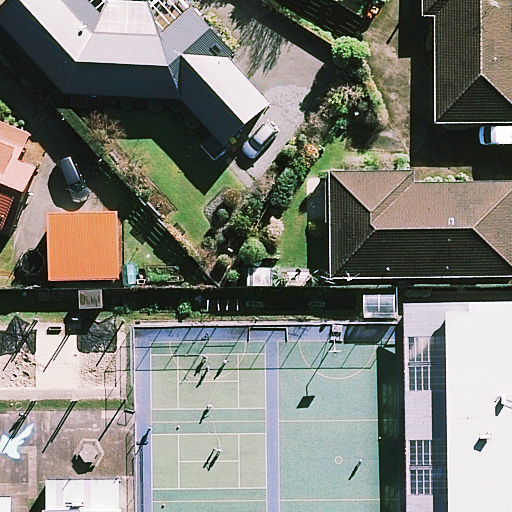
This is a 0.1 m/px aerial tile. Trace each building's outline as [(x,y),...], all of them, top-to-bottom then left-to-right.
[(204,147),(218,163),(229,153),(224,148),(268,107),(214,49),(221,43),(181,0),(164,0),(154,10),(104,5),(99,0),(16,0),(0,15),(0,24),(67,97),(182,103),(214,138),(204,147)] [(511,124),(511,0),(424,0),(424,18),(438,18),(438,125),(511,124)] [(0,232),(7,235),(32,174),(17,168),(29,137),(0,125),(0,232)] [(511,185),(411,187),(411,170),(331,171),(331,181),(307,181),(308,224),(333,224),(333,280),(511,277),(511,185)] [(117,286),(120,220),(50,217),(47,283),(117,286)] [(511,511),(511,312),(417,313),(418,511),(511,511)] [(130,511),(130,487),(57,487),(56,511),(130,511)]
